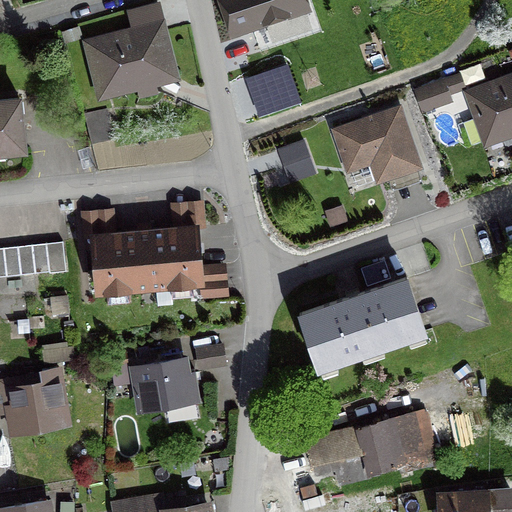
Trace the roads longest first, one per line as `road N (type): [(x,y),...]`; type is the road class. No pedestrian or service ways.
road 1 (residential): [(259,279),(511,193)]
road 2 (residential): [(234,167),(0,194)]
road 3 (residential): [(245,511),(259,279)]
road 4 (residential): [(234,167),(199,0)]
